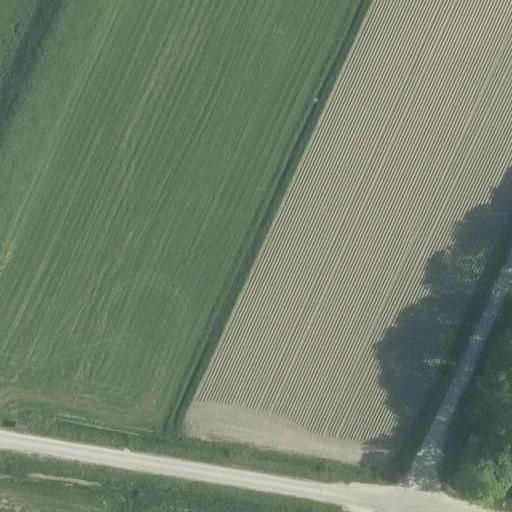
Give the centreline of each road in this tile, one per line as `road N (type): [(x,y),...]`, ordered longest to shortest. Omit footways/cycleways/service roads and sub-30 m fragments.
road 1 (unclassified): [(433,511),(0,447)]
road 2 (track): [(388,504),(511,243)]
